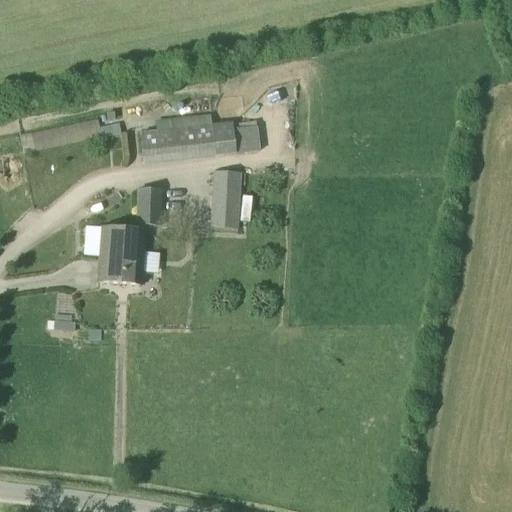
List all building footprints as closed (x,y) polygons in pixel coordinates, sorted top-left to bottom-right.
[(266,121),(287,119),(285,101),(264,103),(266,121)] [(121,136),(118,125),(99,129),(101,140),(121,136)] [(211,127),(140,135),(144,166),(214,159),(237,156),(234,125),(211,127)] [(210,230),(236,232),(240,175),(214,174),(210,230)] [(137,191),(135,226),(160,227),(161,192),(137,191)] [(99,257),(142,260),(144,234),(101,230),(99,257)] [(142,260),(99,257),(97,284),(140,287),(142,260)]
